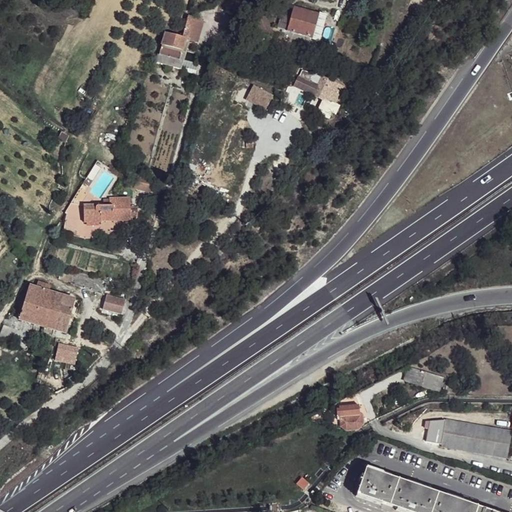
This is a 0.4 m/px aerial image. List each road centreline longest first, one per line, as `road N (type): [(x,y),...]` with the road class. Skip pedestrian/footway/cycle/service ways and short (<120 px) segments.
road 1 (motorway): [(511,17),(324,260),(64,472)]
road 2 (motorway): [(54,511),(511,195)]
road 3 (motorway): [(511,163),(64,472)]
road 4 (motorway): [(64,511),(386,318),(460,296),(511,292)]
road 5 (unknown): [(120,340),(237,211),(251,169),(285,125)]
road 6 (residential): [(131,309),(107,357),(0,443)]
road 7 (unclassified): [(511,473),(390,435),(371,420)]
